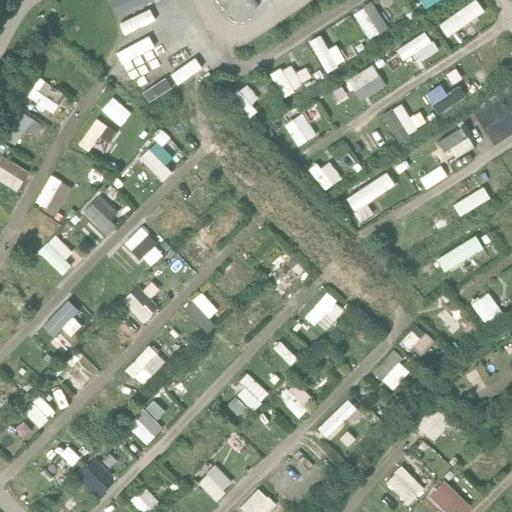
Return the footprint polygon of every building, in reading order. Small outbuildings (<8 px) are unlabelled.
[(374,0),(372,0),(355,12),(374,38),(392,25),(374,0)] [(480,0),(441,20),(449,35),(489,13),(481,0),(480,0)] [(330,70),(342,64),(325,32),(313,38),(330,70)] [(51,65),(62,42),(51,36),(40,59),(51,65)] [(316,77),(305,58),(276,75),(287,94),(316,77)] [(363,100),(390,85),(377,63),(350,78),(363,100)] [(41,76),(29,97),(57,112),(69,91),(41,76)] [(511,81),(509,77),(467,105),(493,146),(511,133),(511,81)] [(250,82),(235,92),(250,116),(265,106),(250,82)] [(442,113),(469,95),(461,83),(450,91),(444,83),(428,93),(442,113)] [(25,109),(8,135),(22,144),(30,130),(39,136),(47,124),(25,109)] [(302,145),(321,132),(306,110),(287,123),(302,145)] [(112,140),(120,128),(99,115),(82,142),(92,148),(102,134),(112,140)] [(456,159),(478,146),(466,126),(444,139),(456,159)] [(159,137),(142,155),(167,179),(177,168),(171,162),(178,155),(159,137)] [(313,170),(329,189),(346,176),(330,157),(313,170)] [(393,169),(350,193),(364,218),(381,209),(374,198),(401,183),(393,169)] [(52,171),(39,202),(62,212),(76,181),(52,171)] [(86,209),(108,229),(125,211),(102,191),(86,209)] [(130,237),(152,264),(168,250),(146,223),(130,237)] [(202,265),(219,246),(199,229),(182,247),(202,265)] [(67,274),(85,257),(60,231),(42,248),(67,274)] [(448,271),(489,250),(481,234),(440,255),(448,271)] [(293,286),(312,269),(296,251),(277,268),(293,286)] [(13,263),(5,277),(23,287),(31,273),(13,263)] [(126,298),(148,320),(164,304),(141,282),(126,298)] [(186,305),(207,327),(225,310),(204,288),(186,305)] [(330,289),(309,313),(328,331),(350,307),(330,289)] [(491,290),(475,303),(491,322),(507,309),(491,290)] [(46,321),(57,333),(83,308),(72,296),(46,321)] [(433,319),(448,337),(465,323),(450,305),(433,319)] [(404,339),(424,356),(439,338),(419,321),(404,339)] [(152,341),(129,366),(147,382),(169,357),(152,341)] [(400,390),(397,393),(402,397),(423,369),(395,347),(376,371),(400,390)] [(66,376),(83,391),(96,375),(79,361),(66,376)] [(238,390),(257,407),(272,390),(253,373),(238,390)] [(299,413),(316,398),(299,379),(282,394),(299,413)] [(41,392),(26,408),(44,425),(59,409),(41,392)] [(355,397),(321,423),(331,436),(353,418),(360,427),(372,418),(355,397)] [(130,424),(150,443),(167,425),(146,407),(130,424)] [(438,442),(456,423),(438,407),(421,426),(438,442)] [(97,456),(79,473),(100,493),(117,476),(97,456)] [(32,498),(54,477),(36,459),(15,480),(32,498)] [(219,463),(201,480),(219,499),(237,482),(219,463)] [(387,483),(413,506),(429,488),(403,465),(387,483)] [(449,511),(464,511),(472,504),(447,481),(432,497),(449,511)] [(147,484),(133,498),(147,511),(150,511),(163,500),(147,484)] [(249,511),(272,511),(281,504),(263,486),(243,505),(249,511)] [(73,511),(60,496),(41,511),(73,511)]
